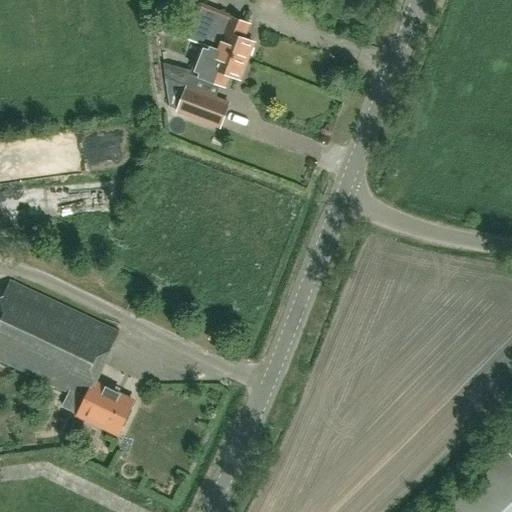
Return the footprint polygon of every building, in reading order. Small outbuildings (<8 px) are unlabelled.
[(246,60),(253,42),(243,38),(248,26),(230,19),(230,20),(217,14),(205,44),(246,60)] [(246,60),(205,44),(194,71),(166,75),(170,105),(169,107),(221,126),(230,103),(189,88),(195,73),(209,79),(209,80),(225,86),(229,75),(239,79),(246,60)] [(160,209),(175,211),(177,199),(162,197),(160,209)] [(0,305),(0,359),(86,400),(78,415),(118,434),(133,401),(95,384),(117,332),(12,283),(0,305)] [(511,511),(511,458),(507,453),(444,511),(511,511)]
